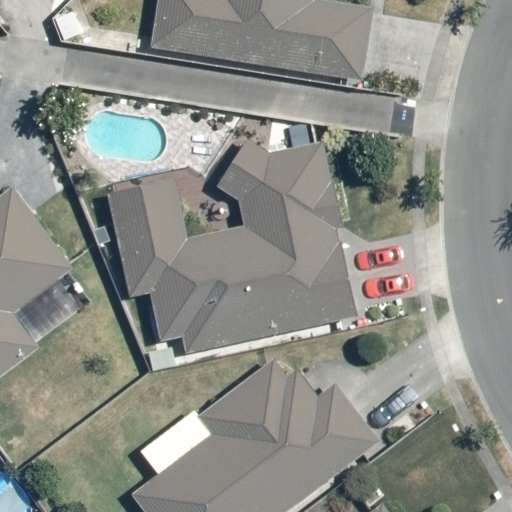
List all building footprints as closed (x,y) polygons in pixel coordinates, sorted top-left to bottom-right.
[(160,0),(153,46),(364,78),(375,7),(328,0),(160,0)] [(165,340),(185,336),(188,353),(360,317),(341,229),(348,227),(330,142),(274,153),(251,138),(221,186),(243,199),(248,226),(192,238),(179,181),(112,195),(134,296),(155,292),(165,340)] [(0,378),(37,352),(8,313),(73,265),(15,186),(0,197),(0,378)] [(217,434),(136,496),(148,511),(288,511),(381,442),(336,384),(319,396),(299,371),(289,379),(274,359),(202,415),(217,434)] [(395,511),(388,501),(373,511),(395,511)]
